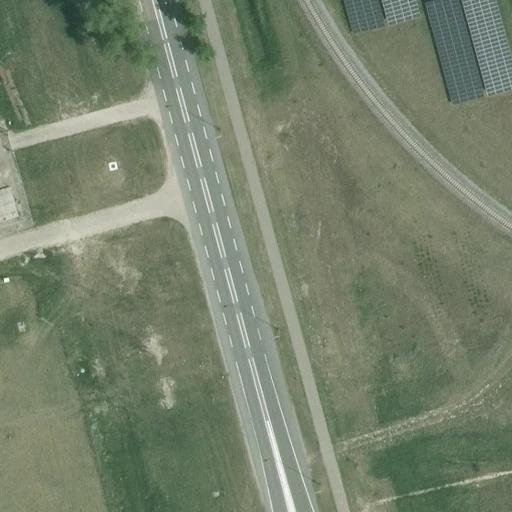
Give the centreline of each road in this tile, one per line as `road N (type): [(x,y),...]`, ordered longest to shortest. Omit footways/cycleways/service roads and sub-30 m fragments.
road 1 (tertiary): [(250,349),(153,0)]
road 2 (tertiary): [(298,511),(250,349)]
road 3 (tertiary): [(250,349),(285,511)]
